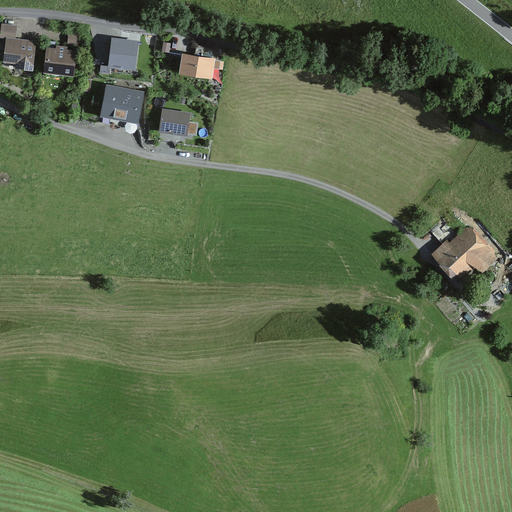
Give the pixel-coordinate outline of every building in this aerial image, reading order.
[(16,27),(2,25),(1,35),(15,37),(16,27)] [(84,33),(72,31),(71,45),(83,46),(84,33)] [(34,43),(8,39),(5,59),(18,61),(17,66),(31,68),(34,43)] [(136,43),(114,40),(111,64),(133,67),(136,43)] [(48,50),(46,70),(72,73),(74,53),(66,52),(66,47),(57,46),(57,51),(48,50)] [(184,54),(182,72),(210,76),(213,59),(184,54)] [(140,95),(109,89),(105,112),(112,113),(111,117),(127,120),(128,117),(135,118),(140,95)] [(163,110),(160,130),(186,134),(189,114),(163,110)] [(450,238),(434,252),(460,282),(477,267),(482,274),(503,256),(474,223),(452,241),(450,238)]
